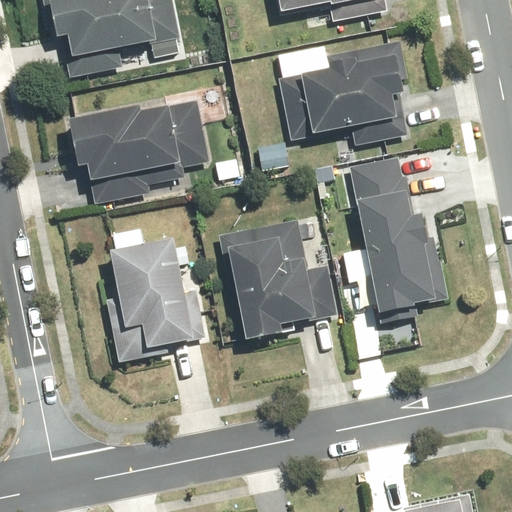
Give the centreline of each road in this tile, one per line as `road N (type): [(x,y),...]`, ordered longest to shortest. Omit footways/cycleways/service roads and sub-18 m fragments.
road 1 (residential): [(511,397),(53,488)]
road 2 (residential): [(0,220),(53,488)]
road 3 (residential): [(484,0),(511,138)]
